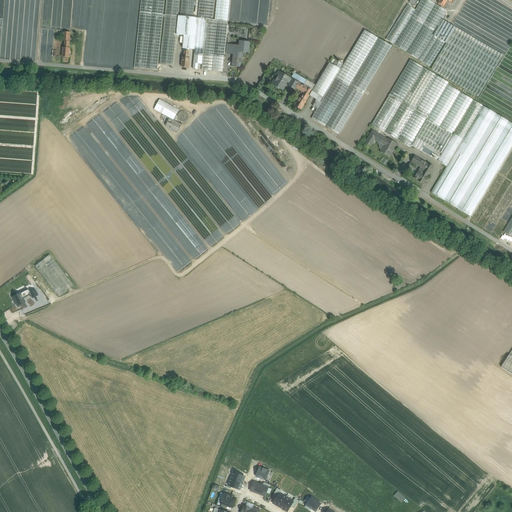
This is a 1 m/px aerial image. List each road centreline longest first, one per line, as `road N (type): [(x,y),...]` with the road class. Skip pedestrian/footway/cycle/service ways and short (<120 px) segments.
road 1 (unclassified): [(511,250),(237,79),(0,60)]
road 2 (track): [(17,316),(157,257),(183,273),(297,177),(294,150),(222,101)]
road 3 (secondary): [(104,511),(0,329)]
